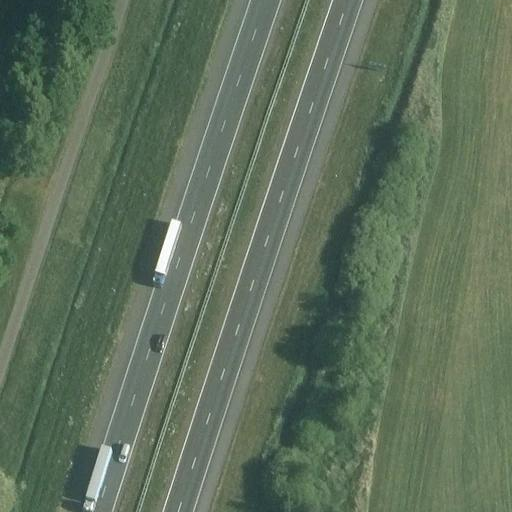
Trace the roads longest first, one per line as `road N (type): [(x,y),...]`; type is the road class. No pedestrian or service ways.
road 1 (motorway): [(184,511),(352,0)]
road 2 (motorway): [(259,0),(95,511)]
